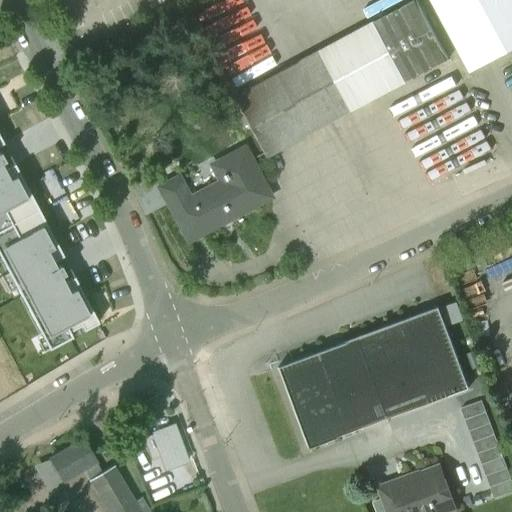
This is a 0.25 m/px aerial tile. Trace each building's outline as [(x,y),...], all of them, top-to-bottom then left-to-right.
[(417,0),(414,0),(233,97),(265,157),(449,59),(417,0)] [(511,0),(430,0),(469,72),(511,50),(511,51),(511,0)] [(438,179),(502,148),(477,99),(442,116),(448,130),(430,139),(425,129),(416,134),(438,179)] [(0,229),(33,212),(26,198),(30,196),(13,164),(3,169),(0,163),(4,161),(0,154),(0,144),(2,143),(0,138),(0,229)] [(221,179),(187,197),(176,176),(156,186),(185,241),(205,231),(204,229),(225,217),(226,219),(239,213),(232,199),(256,186),(250,174),(256,170),(242,143),(211,159),(221,179)] [(285,228),(329,214),(327,206),(283,220),(285,228)] [(41,226),(33,212),(0,229),(0,248),(4,256),(0,257),(41,335),(43,334),(50,348),(71,337),(68,332),(80,325),(83,330),(97,323),(73,277),(63,282),(60,276),(64,274),(59,265),(55,267),(52,261),(62,256),(45,224),(41,226)] [(437,307),(277,368),(307,448),(467,388),(437,307)] [(511,491),(511,484),(481,401),(461,408),(494,498),(511,491)] [(173,426),(152,433),(166,469),(187,461),(173,426)] [(46,459),(61,485),(81,473),(94,466),(79,440),(46,459)] [(81,473),(86,482),(99,475),(94,466),(81,473)] [(99,475),(86,482),(104,511),(137,511),(111,468),(99,475)] [(439,469),(413,478),(412,477),(380,489),(388,511),(399,507),(400,511),(444,511),(453,509),(439,469)]
